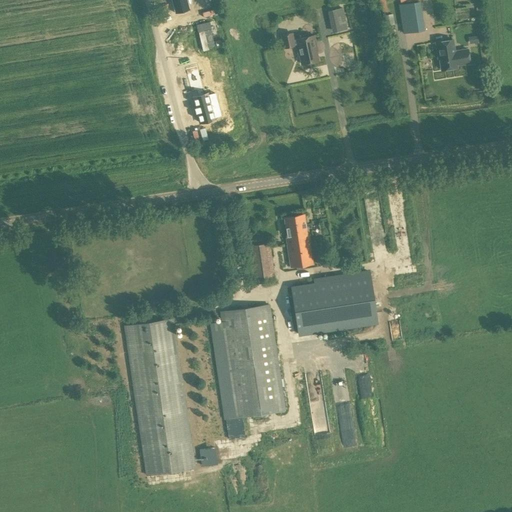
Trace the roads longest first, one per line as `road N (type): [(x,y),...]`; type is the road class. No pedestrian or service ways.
road 1 (tertiary): [(200,190),(511,144)]
road 2 (tertiary): [(0,221),(200,190)]
road 3 (unclassified): [(200,190),(149,0)]
